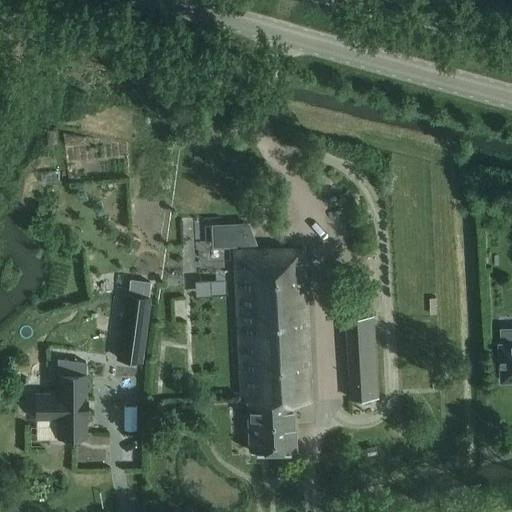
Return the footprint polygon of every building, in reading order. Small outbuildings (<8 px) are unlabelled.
[(59,171),(41,172),(42,183),(60,181),(59,171)] [(248,221),(212,223),(213,249),(234,248),(240,400),(247,401),(249,450),(295,450),(293,401),(311,400),(303,248),(287,249),(287,246),(259,247),(248,221)] [(127,295),(118,359),(143,362),(152,299),(148,298),(150,282),(132,280),(130,296),(127,295)] [(92,293),(98,292),(99,296),(108,295),(106,282),(91,285),(92,293)] [(371,315),(345,317),(350,399),(376,397),(371,315)] [(511,341),(503,342),(500,342),(502,381),(511,380),(511,341)] [(57,418),(57,439),(87,438),(85,366),(57,361),(57,392),(35,393),(36,419),(57,418)]
